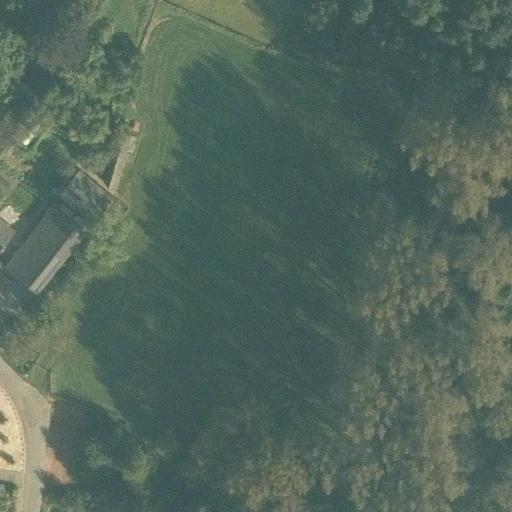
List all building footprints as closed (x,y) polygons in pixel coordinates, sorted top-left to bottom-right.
[(111,147),(102,180),(117,190),(126,154),(131,134),(122,132),(124,125),(116,123),(115,130),(111,147)] [(98,148),(95,155),(106,160),(109,152),(98,148)] [(79,169),(57,197),(91,223),(113,195),(79,169)] [(37,290),(49,274),(85,226),(54,202),(5,265),(37,290)] [(0,245),(4,240),(13,229),(0,218),(0,245)]
